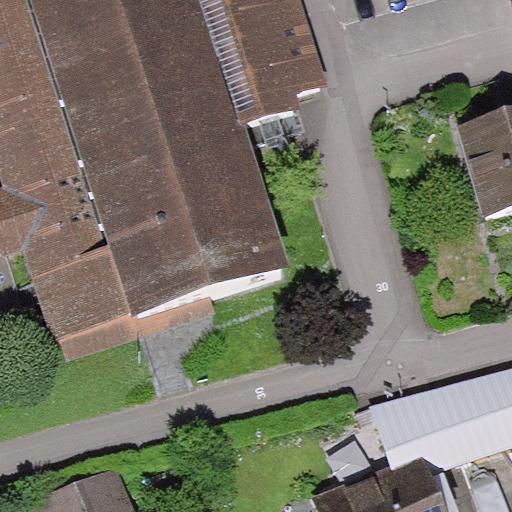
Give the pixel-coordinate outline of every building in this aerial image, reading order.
[(0,0),(0,221),(10,253),(28,247),(57,344),(289,274),(241,119),(306,99),(276,0),(0,0)] [(511,85),(451,104),(483,211),(511,201),(511,85)] [(511,358),(510,354),(366,396),(394,461),(424,450),(429,465),(502,437),(511,432),(511,358)] [(511,432),(502,437),(511,459),(511,432)] [(394,461),(313,488),(321,511),(445,511),(429,465),(424,450),(394,461)] [(121,511),(102,460),(25,490),(33,511),(121,511)]
